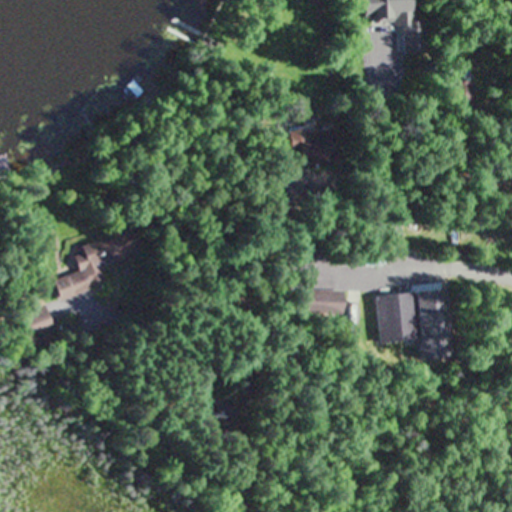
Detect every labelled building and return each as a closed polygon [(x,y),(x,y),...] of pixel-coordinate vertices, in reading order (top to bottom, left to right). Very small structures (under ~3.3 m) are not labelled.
[(400,54),(424,52),(422,21),(408,22),(406,0),(357,0),(359,26),(399,23),(400,54)] [(447,115),(469,115),(469,83),(447,83),(447,115)] [(294,132),(294,162),(322,162),(322,132),(294,132)] [(74,246),(77,256),(68,258),(73,274),(48,282),(54,301),(101,286),(96,269),(122,260),(113,233),(74,246)] [(299,292),(299,316),(337,316),(337,292),(299,292)] [(370,298),(375,344),(414,340),(408,293),(370,298)] [(10,318),(21,349),(50,340),(39,308),(10,318)] [(201,405),(205,430),(236,425),(233,400),(201,405)]
